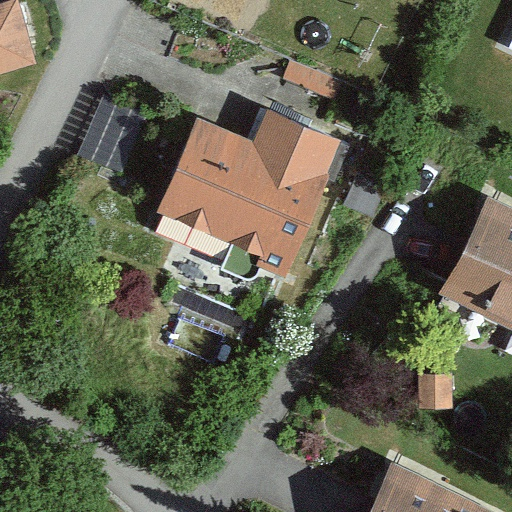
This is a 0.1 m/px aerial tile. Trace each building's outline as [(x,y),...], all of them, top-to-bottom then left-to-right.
[(0,8),(0,76),(43,66),(25,1),(0,8)] [(511,21),(497,51),(511,58),(511,21)] [(268,141),(215,115),(168,213),(299,277),(363,145),(284,107),(268,141)] [(511,204),(502,199),(453,293),(511,323),(511,204)] [(508,511),(403,462),(379,511),(508,511)]
